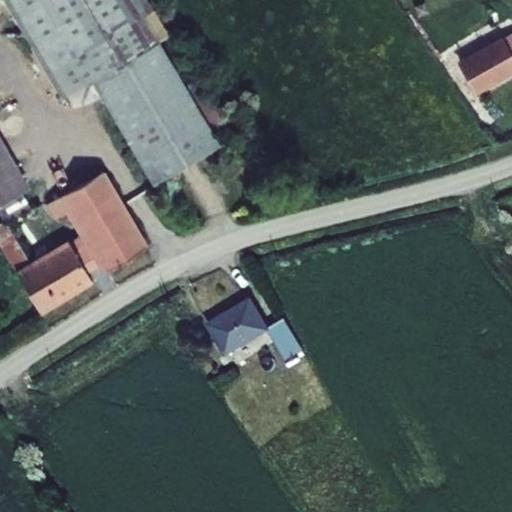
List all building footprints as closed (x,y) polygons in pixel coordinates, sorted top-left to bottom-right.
[(94,81),(160,41),(171,35),(149,0),(3,0),(63,99),(94,81)] [(429,37),(404,0),(396,0),(424,41),(429,37)] [(425,2),(415,7),(419,17),(430,13),(425,2)] [(511,32),(502,38),(511,55),(511,32)] [(502,36),(456,62),(475,95),(511,73),(511,55),(502,38),(502,36)] [(160,41),(94,81),(154,185),(222,145),(160,41)] [(0,136),(0,205),(23,193),(29,189),(0,136)] [(104,273),(150,245),(105,170),(47,204),(55,219),(66,213),(80,236),(99,267),(104,273)] [(30,208),(23,193),(0,205),(0,246),(14,272),(16,271),(30,263),(6,222),(30,208)] [(68,239),(16,271),(41,314),(94,283),(88,273),(99,267),(80,236),(70,242),(68,239)] [(304,350),(286,318),(271,327),(252,297),(207,324),(227,357),(269,332),(287,361),(304,350)]
